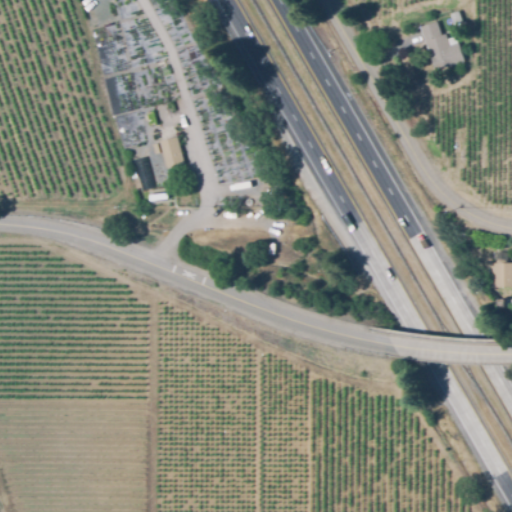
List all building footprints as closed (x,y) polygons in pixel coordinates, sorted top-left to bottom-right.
[(453,26),(449,14),(459,11),(462,23),(453,26)] [(435,71),(420,28),(437,22),(441,35),(446,33),(450,45),(458,43),(464,62),(435,71)] [(147,126),(144,114),(154,112),(157,124),(147,126)] [(166,170),(159,142),(177,138),(184,166),(166,170)] [(154,155),(151,146),(156,144),(159,154),(154,155)] [(141,191),(132,160),(145,157),(153,187),(141,191)] [(250,207),(247,207),(246,206),(245,204),(245,202),(246,200),(248,199),(250,199),(251,200),(252,202),(253,202),(252,204),(251,206),(250,207)] [(275,255),(268,254),(268,243),(276,244),(275,255)] [(511,286),(490,286),(490,263),(511,263),(511,286)]
